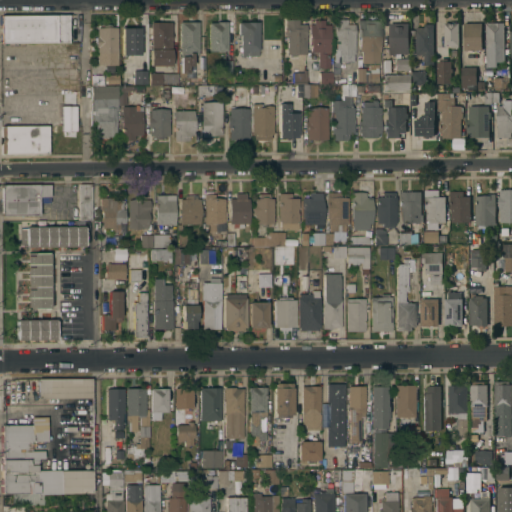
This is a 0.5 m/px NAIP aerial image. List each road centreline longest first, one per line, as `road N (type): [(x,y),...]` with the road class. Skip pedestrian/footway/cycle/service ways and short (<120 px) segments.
road 1 (residential): [(0,170),(511,166)]
road 2 (residential): [(0,361),(511,357)]
road 3 (residential): [(0,1),(284,0)]
